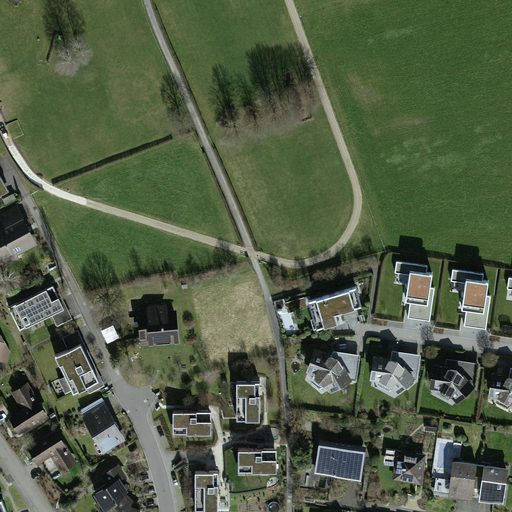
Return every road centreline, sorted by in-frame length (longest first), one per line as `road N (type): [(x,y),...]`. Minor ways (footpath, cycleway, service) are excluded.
road 1 (track): [(290,511),(283,358),(269,304),(148,0)]
road 2 (residential): [(167,511),(140,420),(15,175)]
road 3 (unknown): [(288,0),(357,205),(332,254),(288,265)]
road 4 (unknown): [(252,254),(38,182),(0,119)]
road 5 (residential): [(511,350),(348,327)]
